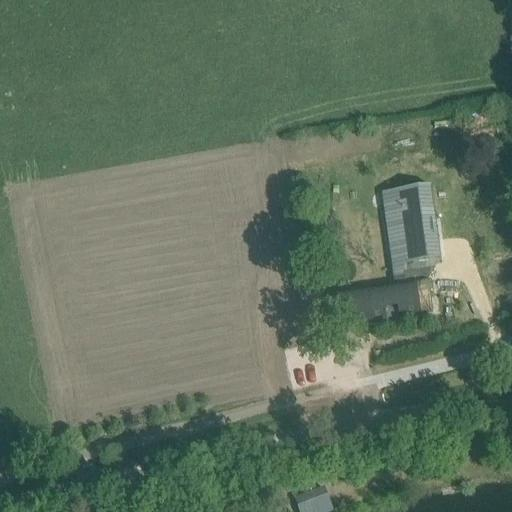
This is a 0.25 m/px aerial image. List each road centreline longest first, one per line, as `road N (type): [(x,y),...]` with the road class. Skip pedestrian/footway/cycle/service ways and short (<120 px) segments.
road 1 (unclassified): [(14,511),(375,418)]
road 2 (unclassified): [(375,418),(511,406)]
